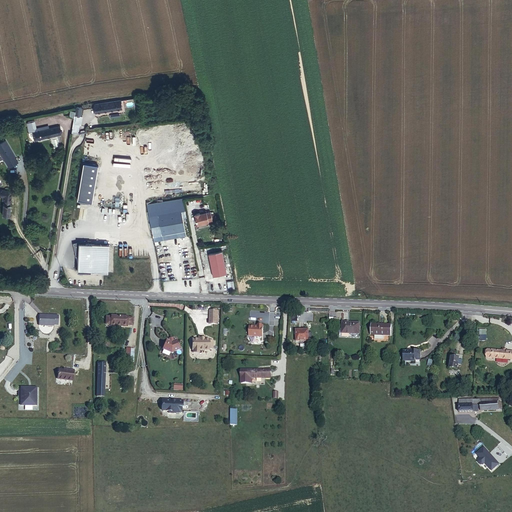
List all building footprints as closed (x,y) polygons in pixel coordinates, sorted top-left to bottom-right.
[(122,112),(119,100),(94,104),(96,117),(122,112)] [(74,120),(73,120),(71,139),(78,138),(79,129),(80,129),(81,120),(80,120),(80,121),(74,120)] [(28,134),(36,132),(35,125),(27,127),(28,134)] [(61,130),(50,133),(37,135),(36,132),(28,134),(30,145),(62,139),(61,130)] [(0,163),(14,164),(15,147),(0,146),(0,151),(0,163)] [(120,188),(120,158),(84,158),(83,188),(120,188)] [(7,207),(5,207),(4,221),(11,222),(13,196),(0,194),(0,201),(4,202),(7,202),(7,207)] [(194,219),(196,230),(208,229),(208,228),(212,228),(211,219),(207,220),(207,219),(200,220),(200,219),(194,219)] [(109,242),(78,241),(77,268),(107,270),(109,242)] [(223,251),(209,254),(213,276),(227,274),(223,251)] [(216,328),(216,315),(208,315),(208,328),(216,328)] [(57,329),(57,319),(38,319),(37,329),(52,330),(52,329),(57,329)] [(130,330),(131,322),(106,321),(106,329),(130,330)] [(358,336),(358,325),(340,324),(340,331),(339,335),(344,335),(358,336)] [(391,339),(391,328),(382,327),(382,329),(370,328),(370,338),(373,338),(383,338),(391,339)] [(260,340),(261,328),(255,328),(254,329),(248,329),(247,339),(260,340)] [(477,339),(486,339),(486,329),(478,329),(477,339)] [(309,346),(308,334),(294,334),(295,346),(309,346)] [(178,350),(174,341),(173,341),(171,339),(168,339),(166,342),(164,342),(161,351),(170,354),(178,350)] [(211,354),(211,345),(208,345),(208,344),(204,343),(204,342),(197,342),(197,343),(191,343),(191,354),(192,354),(192,357),(198,357),(198,354),(208,354),(208,353),(211,354)] [(417,363),(418,353),(409,353),(409,354),(401,354),(401,364),(412,365),(412,363),(417,363)] [(511,363),(511,355),(485,354),(484,361),(511,363)] [(456,375),(457,362),(450,361),(448,374),(456,375)] [(103,394),(104,364),(96,364),(95,395),(103,394)] [(72,384),(73,374),(66,373),(66,374),(57,374),(56,383),(72,384)] [(269,382),(269,374),(239,374),(239,387),(250,387),(250,382),(269,382)] [(35,409),(35,394),(19,393),(19,409),(35,409)] [(182,410),(182,404),(175,403),(175,405),(171,405),(171,403),(164,403),(164,409),(161,409),(161,413),(162,414),(163,415),(168,415),(168,417),(175,417),(175,416),(179,416),(181,415),(181,410),(182,410)] [(502,413),(502,405),(485,405),(485,413),(502,413)]
